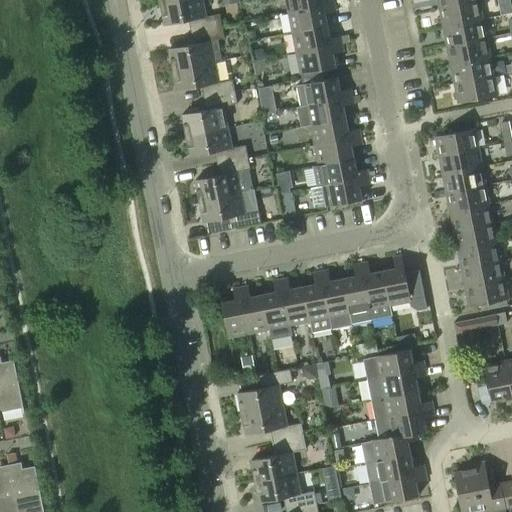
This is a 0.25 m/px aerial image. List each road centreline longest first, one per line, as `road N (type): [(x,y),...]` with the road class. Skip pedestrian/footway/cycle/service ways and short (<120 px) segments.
road 1 (residential): [(169,277),(113,0)]
road 2 (residential): [(218,511),(169,277)]
road 3 (residential): [(169,277),(379,234),(399,220)]
road 4 (residential): [(467,436),(434,258),(399,220)]
road 5 (residential): [(399,220),(402,189),(367,0)]
